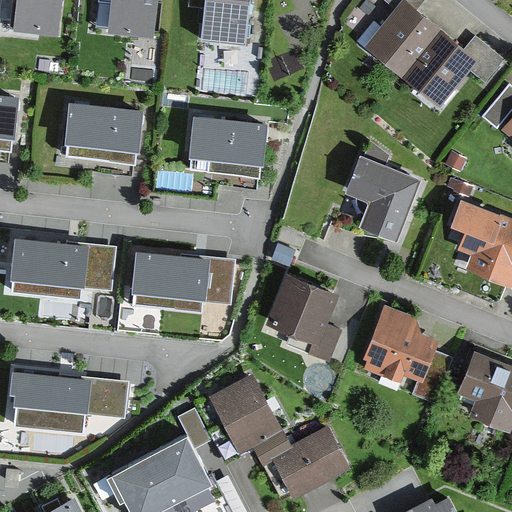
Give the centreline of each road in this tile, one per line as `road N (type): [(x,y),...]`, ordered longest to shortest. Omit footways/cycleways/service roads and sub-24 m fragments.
road 1 (residential): [(0,201),(254,228)]
road 2 (residential): [(511,332),(304,248)]
road 3 (residential): [(0,339),(184,360)]
